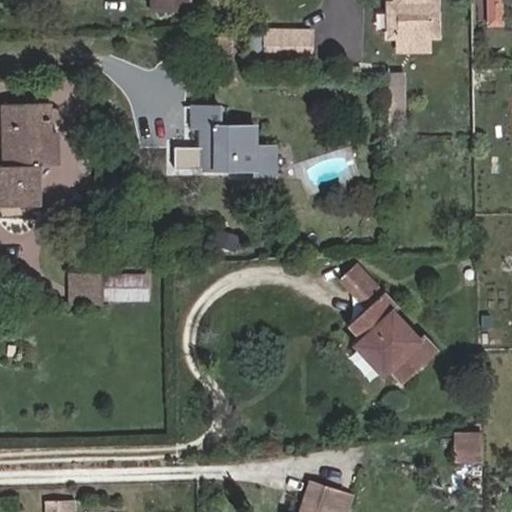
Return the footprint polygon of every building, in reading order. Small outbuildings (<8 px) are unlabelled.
[(439,0),(399,0),(400,2),(400,8),(393,8),(392,40),(399,40),(430,41),(438,41),(439,0)] [(498,34),(497,0),(485,0),(486,34),(498,34)] [(316,26),(267,23),(265,47),(315,50),(316,26)] [(430,41),(399,40),(399,54),(430,55),(430,41)] [(43,141),(55,141),(55,130),(60,128),(63,124),(63,120),(62,118),(58,116),(57,108),(6,107),(3,164),(0,164),(0,207),(40,208),(42,168),(43,141)] [(200,134),(201,175),(254,173),(254,150),(253,132),(219,131),(216,108),(190,112),(188,134),(200,134)] [(61,141),(55,141),(43,141),(42,168),(59,169),(61,141)] [(275,149),(254,150),(254,173),(254,179),(276,178),(275,149)] [(74,224),(73,246),(105,245),(104,224),(74,224)] [(105,245),(73,246),(73,256),(99,256),(105,256),(105,245)] [(342,279),(368,306),(384,292),(357,265),(342,279)] [(99,298),(99,269),(72,270),(73,299),(99,298)] [(99,269),(99,298),(110,298),(107,270),(99,269)] [(353,319),(368,337),(359,345),(381,370),(389,363),(404,381),(443,347),(429,331),(420,339),(395,310),(403,303),(389,287),(384,292),(368,306),(353,319)] [(477,434),(454,434),(455,460),(477,460),(477,434)] [(333,511),(341,492),(316,484),(304,511),(333,511)] [(349,511),(354,498),(341,492),(333,511),(349,511)]
